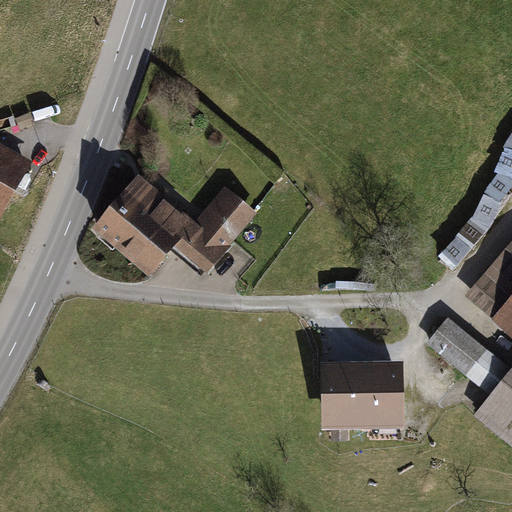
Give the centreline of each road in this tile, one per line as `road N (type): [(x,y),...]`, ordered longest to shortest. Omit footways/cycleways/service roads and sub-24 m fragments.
road 1 (residential): [(46,280),(250,301),(446,300)]
road 2 (secondary): [(46,280),(148,0)]
